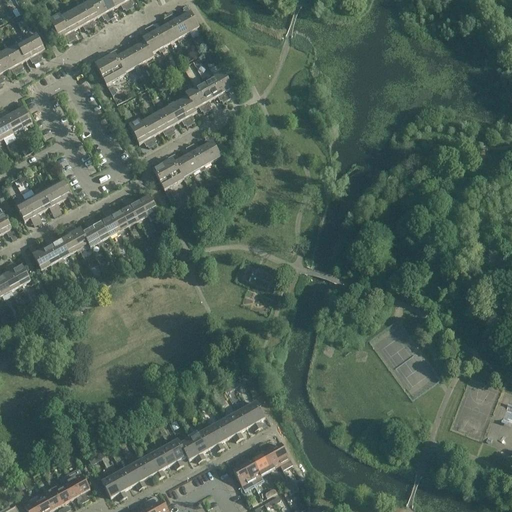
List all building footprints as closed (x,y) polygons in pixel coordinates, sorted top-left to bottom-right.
[(111,22),(98,0),(95,0),(96,1),(89,5),(98,20),(103,17),(107,24),(111,22)] [(117,10),(111,0),(98,0),(111,22),(115,20),(111,13),(117,10)] [(130,11),(123,0),(111,0),(117,10),(122,6),(126,13),(130,11)] [(134,0),(123,0),(130,11),(134,9),(130,2),(134,0)] [(98,20),(89,5),(82,9),(81,6),(78,8),(92,32),(96,30),(92,23),(98,20)] [(92,32),(78,8),(76,9),(77,12),(70,15),(79,30),(84,27),(88,34),(92,32)] [(200,30),(187,8),(183,10),(187,17),(181,20),(190,35),(196,32),(198,34),(200,32),(199,30),(200,30)] [(79,30),(70,15),(64,19),(60,13),(58,15),(73,43),(77,40),(73,34),(79,30)] [(73,43),(58,15),(55,16),(56,19),(49,23),(59,41),(65,38),(69,45),(73,43)] [(190,35),(181,20),(176,23),(172,16),(168,18),(181,43),(184,42),(183,39),(190,35)] [(181,43),(168,18),(164,21),(168,27),(162,31),(171,46),(178,42),(179,44),(181,43)] [(171,46),(162,31),(157,34),(153,27),(149,29),(163,53),(165,52),(164,50),(171,46)] [(163,53),(149,29),(145,31),(149,38),(143,41),(145,45),(145,44),(152,56),(159,53),(160,55),(163,53)] [(45,52),(37,37),(29,41),(28,39),(25,40),(39,65),(43,63),(39,56),(45,52)] [(39,65),(25,40),(23,42),(24,44),(17,48),(26,63),(31,60),(35,67),(39,65)] [(152,56),(145,44),(145,45),(140,48),(136,41),(132,43),(146,67),(148,66),(147,64),(154,60),(152,56)] [(146,67),(132,43),(128,45),(132,52),(126,55),(135,70),(142,67),(143,69),(146,67)] [(26,63),(17,48),(10,52),(9,49),(6,51),(20,75),(24,73),(20,66),(26,63)] [(20,75),(6,51),(4,52),(5,55),(0,57),(0,61),(7,74),(12,71),(16,77),(20,75)] [(135,70),(126,55),(121,58),(117,51),(113,54),(114,56),(126,77),(126,78),(129,77),(128,74),(135,70)] [(126,77),(114,56),(95,67),(97,70),(94,72),(97,79),(101,77),(106,87),(126,77)] [(233,90),(224,75),(217,79),(216,77),(213,78),(227,103),(231,101),(227,94),(233,90)] [(227,103),(213,78),(211,80),(212,82),(205,86),(213,101),(219,98),(223,105),(227,103)] [(213,101),(205,86),(198,89),(197,87),(194,89),(208,113),(212,111),(208,104),(213,101)] [(208,113),(194,89),(192,90),(193,92),(186,96),(188,100),(195,111),(200,108),(204,115),(208,113)] [(197,115),(195,111),(188,100),(181,103),(180,101),(177,102),(191,127),(195,125),(191,118),(197,115)] [(191,127),(177,102),(175,104),(176,106),(169,110),(178,125),(183,122),(187,129),(191,127)] [(33,126),(20,104),(16,106),(20,113),(14,116),(23,131),(30,127),(31,130),(34,128),(32,126),(33,126)] [(178,125),(169,110),(162,114),(161,112),(158,113),(172,138),(176,135),(172,129),(178,125)] [(23,131),(14,116),(9,119),(5,112),(1,114),(15,138),(17,137),(16,135),(23,131)] [(172,138),(158,113),(156,114),(157,117),(150,120),(158,136),(164,133),(168,140),(172,138)] [(15,138),(1,114),(0,114),(0,121),(1,123),(0,123),(0,134),(4,141),(11,138),(12,140),(15,138)] [(158,136),(150,120),(144,124),(141,119),(138,120),(153,148),(157,146),(153,139),(158,136)] [(153,148),(138,120),(135,122),(136,124),(129,128),(139,147),(145,143),(149,150),(153,148)] [(221,160),(209,137),(205,140),(209,147),(203,150),(212,165),(218,161),(220,164),(222,162),(221,160)] [(212,165),(203,150),(197,153),(194,146),(190,148),(203,173),(206,171),(205,169),(212,165)] [(203,173),(190,148),(186,150),(189,157),(184,160),(193,176),(199,172),(201,174),(203,173)] [(193,176),(184,160),(179,163),(175,156),(171,159),(172,161),(183,182),(184,183),(187,182),(186,179),(193,176)] [(183,182),(172,161),(153,172),(155,175),(152,177),(155,184),(159,182),(164,192),(183,182)] [(77,205),(64,183),(63,181),(60,182),(61,185),(54,188),(63,204),(68,201),(72,207),(76,205),(76,206),(77,205)] [(63,204),(54,188),(47,192),(46,190),(44,191),(58,217),(62,215),(57,207),(63,204)] [(158,213),(145,191),(144,189),(140,192),(145,200),(139,203),(148,218),(155,215),(156,217),(159,216),(157,213),(158,213)] [(58,217),(44,191),(41,193),(42,195),(35,199),(44,214),(50,211),(54,220),(58,217)] [(175,201),(170,193),(166,196),(170,203),(175,201)] [(44,214),(35,199),(29,203),(27,200),(25,202),(38,226),(42,224),(38,217),(44,214)] [(148,218),(139,203),(134,206),(130,199),(126,201),(140,226),(142,225),(141,222),(148,218)] [(140,226),(126,201),(122,204),(126,210),(120,214),(129,229),(136,225),(137,227),(140,226)] [(38,226),(25,202),(22,203),(23,206),(16,210),(25,225),(31,221),(34,228),(38,226)] [(121,236),(107,212),(106,210),(102,212),(107,221),(101,224),(110,239),(117,236),(118,238),(121,236)] [(129,229),(120,214),(115,217),(111,210),(107,212),(121,236),(123,235),(122,233),(129,229)] [(12,231),(4,216),(1,211),(0,211),(0,232),(3,237),(8,234),(12,241),(16,238),(15,237),(18,236),(15,230),(12,231)] [(110,239),(101,224),(96,227),(92,220),(88,223),(102,247),(104,246),(103,243),(110,239)] [(102,247),(88,223),(84,225),(88,232),(83,234),(82,235),(89,246),(89,247),(90,250),(98,246),(99,248),(102,247)] [(89,246),(82,235),(83,234),(81,231),(75,234),(71,227),(67,230),(81,254),(83,253),(82,250),(89,247),(89,246)] [(81,254),(67,230),(66,228),(62,230),(67,239),(62,242),(70,257),(77,253),(78,255),(81,254)] [(62,264),(48,240),(47,238),(44,240),(46,244),(48,249),(43,252),(51,267),(58,264),(59,266),(62,264)] [(70,257),(62,242),(56,245),(52,238),(48,240),(62,264),(64,263),(63,261),(70,257)] [(51,267),(43,252),(37,255),(33,248),(30,250),(29,251),(41,273),(42,273),(43,275),(46,273),(44,271),(51,267)] [(31,283),(22,268),(17,271),(13,264),(9,266),(22,291),(25,289),(24,287),(31,283)] [(22,291),(9,266),(5,269),(9,275),(3,279),(12,294),(18,290),(20,292),(22,291)] [(12,294),(3,279),(0,280),(0,295),(3,301),(6,300),(5,298),(12,294)] [(265,420),(257,405),(247,410),(259,432),(262,430),(259,424),(265,420)] [(259,432),(247,410),(237,415),(246,431),(252,428),(255,434),(259,432)] [(246,431),(237,415),(228,421),(240,442),(243,440),(240,434),(246,431)] [(240,442),(228,421),(218,426),(227,442),(233,438),(236,444),(240,442)] [(227,442),(218,426),(209,431),(221,453),(224,451),(221,445),(227,442)] [(221,453),(209,431),(200,436),(208,452),(214,449),(217,455),(221,453)] [(208,452),(200,436),(190,442),(202,463),(206,461),(202,455),(208,452)] [(187,458),(181,447),(179,442),(169,448),(180,469),(184,467),(181,462),(187,459),(187,458)] [(190,442),(181,447),(187,458),(187,459),(189,463),(195,459),(198,465),(202,463),(190,442)] [(290,463),(282,447),(272,452),(280,468),(290,463)] [(180,469),(169,448),(159,453),(168,469),(174,466),(177,471),(180,469)] [(280,468),(272,452),(262,458),(271,473),(280,468)] [(168,469),(159,453),(150,458),(162,480),(165,478),(162,472),(168,469)] [(162,480),(150,458),(140,464),(149,479),(155,476),(158,482),(162,480)] [(271,473),(262,458),(253,463),(261,478),(271,473)] [(264,484),(261,478),(253,463),(243,468),(255,489),(264,484)] [(149,479),(140,464),(131,469),(143,490),(146,488),(143,483),(149,479)] [(255,489),(243,468),(233,474),(245,494),(255,489)] [(143,490),(131,469),(121,474),(130,490),(136,487),(139,492),(143,490)] [(90,492),(82,476),(79,471),(69,477),(80,498),(82,500),(84,505),(89,502),(88,499),(85,498),(84,496),(90,492)] [(130,490),(121,474),(112,479),(124,501),(127,499),(124,493),(130,490)] [(80,498),(69,477),(59,482),(62,487),(71,503),(80,498)] [(124,501),(112,479),(102,485),(111,501),(117,497),(120,503),(124,501)] [(71,503),(62,487),(53,492),(62,508),(71,503)] [(54,511),(62,508),(53,492),(43,498),(51,511),(54,511)] [(51,511),(43,498),(41,493),(32,499),(34,503),(39,511),(51,511)] [(39,511),(34,503),(24,508),(26,511),(39,511)] [(167,511),(165,507),(163,503),(153,509),(154,511),(167,511)]
